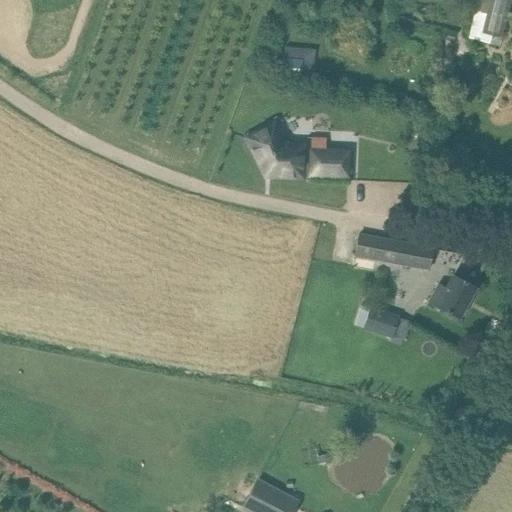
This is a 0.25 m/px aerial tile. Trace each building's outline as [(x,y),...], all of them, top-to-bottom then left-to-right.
[(503,38),(511,0),(489,0),(481,33),(503,38)] [(315,47),(283,44),(281,72),(302,73),(302,70),(314,71),(315,47)] [(275,122),(245,138),(265,177),(303,178),(303,175),(304,150),(304,144),(286,144),(275,122)] [(304,150),(303,175),(347,177),(349,152),(325,151),(326,138),(311,138),(311,151),(304,150)] [(359,234),(355,255),(429,269),(433,248),(359,234)] [(439,283),(428,302),(459,319),(477,287),(453,275),(446,287),(439,283)] [(392,337),(398,317),(370,308),(364,328),(392,337)] [(242,509),(246,511),(293,511),(299,500),(257,479),(242,509)]
